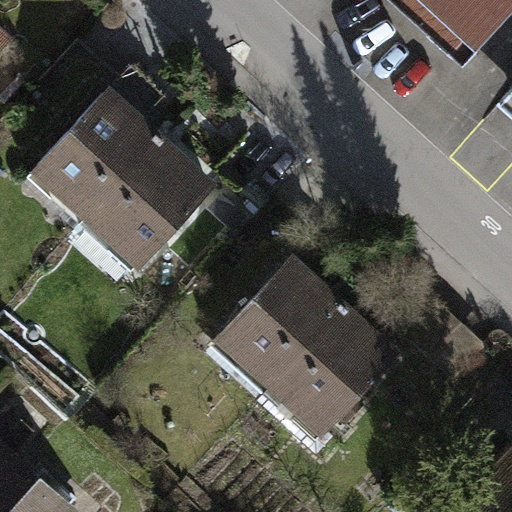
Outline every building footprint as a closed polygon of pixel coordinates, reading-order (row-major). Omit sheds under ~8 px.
[(511,0),(393,0),(461,62),(511,5),(511,0)] [(0,55),(13,42),(0,30),(0,55)] [(105,92),(26,177),(81,227),(160,142),(105,92)] [(511,92),(494,111),(511,127),(511,92)] [(160,142),(81,227),(136,278),(215,193),(160,142)] [(294,259),(212,349),(265,397),(347,308),(294,259)] [(347,308),(265,397),(319,446),(401,357),(347,308)] [(0,511),(69,511),(12,460),(32,440),(3,414),(0,417),(0,511)] [(511,511),(511,441),(511,442),(451,511),(511,511)]
